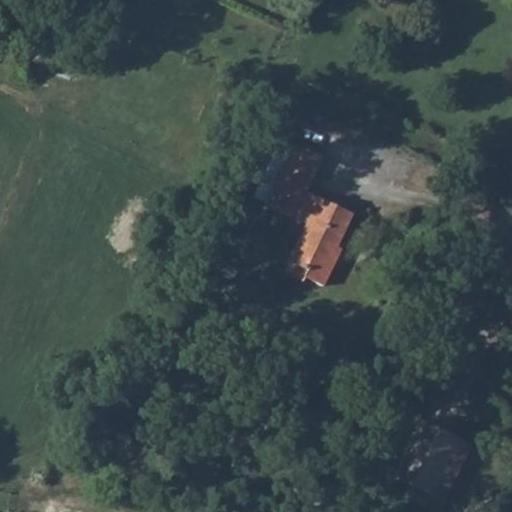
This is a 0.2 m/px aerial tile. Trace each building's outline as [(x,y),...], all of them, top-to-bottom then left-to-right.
[(246,207),(275,220),(258,258),(277,268),(273,276),(277,278),(307,204),(276,190),(293,151),(272,143),(246,207)] [(277,278),(294,286),(307,259),(303,253),(320,210),(307,204),(277,278)] [(393,487),(421,429),(390,416),(365,473),(393,487)] [(405,492),(432,434),(421,429),(393,487),(405,492)] [(295,509),(306,488),(294,483),(284,505),(295,509)]
